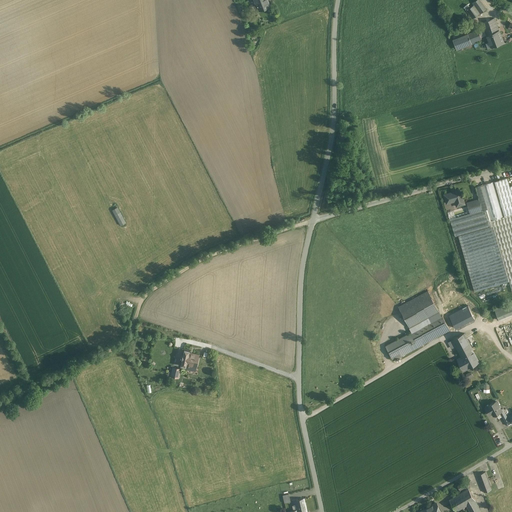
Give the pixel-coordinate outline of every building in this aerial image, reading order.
[(253,0),(258,11),(270,7),(267,0),(253,0)] [(485,9),(479,0),(477,0),(472,3),(474,5),(480,14),(486,10),(485,9)] [(474,5),(467,10),(473,19),(480,14),(474,5)] [(494,18),(482,23),(487,35),(499,31),(494,18)] [(479,30),(468,34),(472,42),(482,38),(479,31),(479,30)] [(487,35),(492,48),(504,43),(499,31),(487,35)] [(468,34),(454,40),(458,49),(472,44),(472,42),(468,34)] [(495,182),(502,206),(511,203),(511,195),(507,178),(495,182)] [(511,214),(505,217),(504,217),(494,182),(481,186),(476,187),(479,199),(483,211),(470,214),(468,206),(448,212),(455,237),(458,236),(475,291),(509,282),(511,291),(511,214)] [(461,190),(444,195),(447,203),(455,201),(457,206),(463,205),(465,204),(461,190)] [(479,199),(467,203),(468,206),(470,214),(483,211),(479,199)] [(511,214),(511,203),(502,206),(505,217),(511,214)] [(119,207),(113,210),(121,226),(127,223),(119,207)] [(399,306),(411,332),(419,346),(450,330),(442,316),(441,317),(428,291),(399,306)] [(511,303),(495,310),(499,320),(511,314),(511,303)] [(468,306),(449,315),(456,328),(474,318),(468,306)] [(411,332),(385,346),(393,360),(419,346),(411,332)] [(453,339),(462,357),(474,351),(467,338),(464,333),(453,339)] [(189,351),(184,349),(181,365),(186,367),(186,365),(189,353),(189,351)] [(474,351),(462,357),(462,358),(463,360),(461,361),(460,362),(463,370),(468,368),(479,362),(474,351)] [(192,353),(189,353),(186,365),(188,365),(194,366),(196,367),(199,355),(192,353)] [(180,368),(173,367),(172,373),(171,376),(178,378),(180,368)] [(494,415),(500,413),(502,411),(501,409),(497,401),(488,406),(486,407),(490,414),(493,413),(494,415)] [(507,417),(503,419),(507,426),(511,422),(511,420),(510,416),(507,417)] [(484,473),(478,475),(484,492),(487,491),(491,490),(484,473)] [(465,482),(457,486),(460,490),(467,486),(465,482)] [(467,505),(470,511),(479,507),(469,489),(450,500),(456,511),(467,505)] [(491,490),(487,491),(484,492),(491,509),(497,507),(493,496),(491,490)] [(295,501),(296,505),(297,510),(297,511),(307,511),(304,499),(295,501)]
